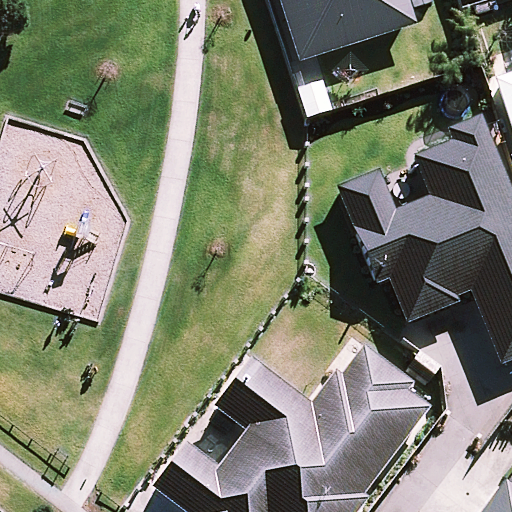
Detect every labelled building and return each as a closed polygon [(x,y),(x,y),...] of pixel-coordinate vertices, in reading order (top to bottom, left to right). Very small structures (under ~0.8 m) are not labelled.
[(275,0),(298,71),(414,35),(403,0),(275,0)] [(338,110),(327,72),(297,80),(308,119),(338,110)] [(511,79),(495,85),(511,137),(511,79)] [(511,368),(511,202),(480,125),(446,139),(451,150),(413,166),(428,204),(394,218),(378,180),(337,197),(376,291),(388,286),(407,330),(459,309),(457,304),(471,298),(502,372),(511,368)] [(360,511),(367,503),(362,500),(427,415),(405,399),(413,389),(365,353),(341,384),(336,380),(312,411),(253,366),(214,416),(245,439),(218,475),(187,452),(154,495),(175,511),(360,511)] [(511,511),(511,493),(505,489),(487,511),(511,511)]
